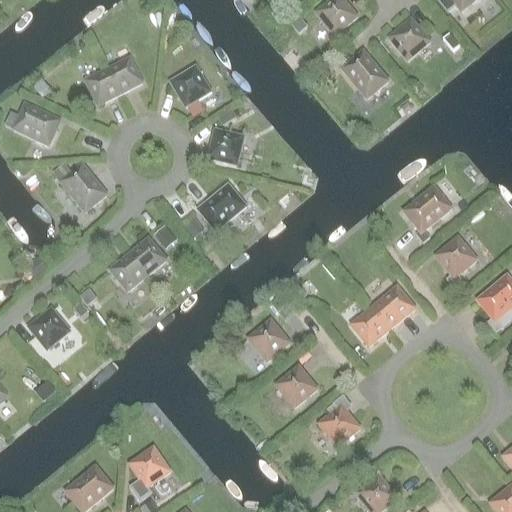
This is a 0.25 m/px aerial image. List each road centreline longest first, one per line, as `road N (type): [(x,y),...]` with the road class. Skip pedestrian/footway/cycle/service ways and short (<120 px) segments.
road 1 (residential): [(0,332),(118,229),(144,189)]
road 2 (residential): [(144,189),(173,182),(183,165),(181,145),(168,130),(136,129),(121,145),(120,167),(134,185)]
road 3 (residential): [(304,511),(401,437)]
